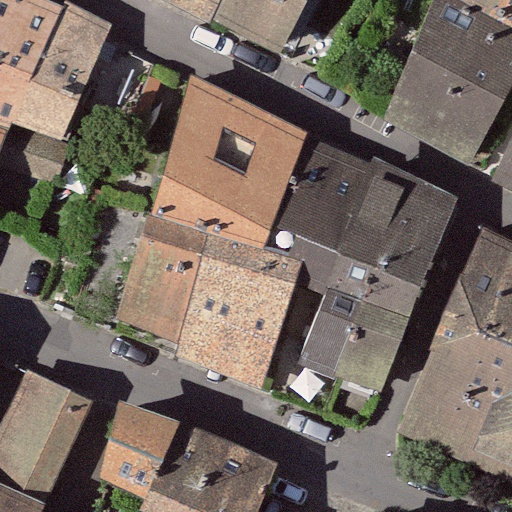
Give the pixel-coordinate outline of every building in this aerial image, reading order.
[(65,9),(42,0),(0,0),(0,60),(0,61),(0,118),(13,123),(65,9)] [(176,0),(207,17),(212,10),(216,0),(176,0)] [(303,0),(216,0),(212,10),(280,45),(303,0)] [(466,163),(511,78),(511,31),(448,0),(431,0),(380,117),(466,163)] [(511,0),(448,0),(511,31),(511,0)] [(65,9),(13,123),(58,139),(109,23),(67,3),(65,9)] [(187,75),(148,212),(262,245),(304,137),(308,133),(187,75)] [(66,144),(13,123),(0,159),(0,163),(53,184),(66,144)] [(511,136),(490,181),(511,191),(511,136)] [(332,283),(375,167),(304,137),(262,245),(302,258),(294,281),(327,295),(332,283)] [(375,167),(332,283),(411,312),(457,201),(377,162),(375,167)] [(302,258),(262,245),(148,212),(144,211),(111,318),(174,342),(168,357),(259,388),(294,281),(302,258)] [(511,344),(511,244),(478,228),(429,347),(475,330),(511,344)] [(411,312),(332,283),(327,295),(302,363),(376,391),(411,312)] [(511,480),(511,344),(475,330),(429,347),(394,429),(511,480)] [(25,369),(0,422),(0,478),(46,499),(89,399),(25,369)] [(145,499),(181,422),(117,398),(97,476),(145,499)] [(181,422),(145,499),(140,508),(147,511),(253,511),(274,463),(181,422)] [(0,478),(0,511),(39,511),(46,499),(0,478)]
